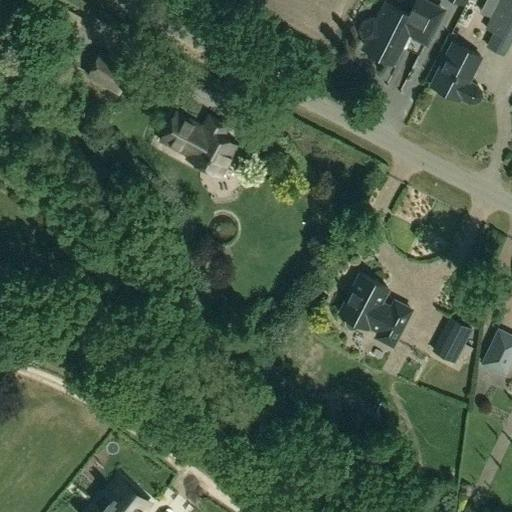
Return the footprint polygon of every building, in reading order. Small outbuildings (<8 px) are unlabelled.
[(511,0),(498,0),(499,0),(485,29),(494,34),(487,46),(504,55),(511,38),(511,0)] [(423,1),(414,18),(386,4),(377,23),(372,21),(366,23),(362,29),(365,36),(369,39),(365,47),(393,62),(408,33),(426,42),(442,11),(423,1)] [(85,19),(59,4),(53,14),(80,28),(85,19)] [(453,42),(431,85),(459,100),(460,98),(470,103),(475,103),(479,101),(482,96),(481,91),(478,86),(469,81),(481,57),(453,42)] [(111,86),(123,66),(105,56),(93,76),(111,86)] [(187,158),(221,176),(237,145),(222,137),(228,126),(209,116),(203,128),(175,113),(161,139),(189,155),(187,158)] [(96,273),(116,288),(127,272),(107,258),(96,273)] [(360,274),(340,313),(346,317),(344,320),(345,324),(347,328),(351,330),(355,329),(358,327),(360,324),(367,328),(368,325),(379,331),(376,337),(393,345),(411,310),(395,301),(391,308),(380,303),(388,288),(360,274)] [(505,376),(511,361),(511,334),(497,327),(480,364),(505,376)] [(404,360),(411,346),(402,341),(395,355),(404,360)] [(459,355),(437,342),(433,349),(455,362),(459,355)] [(279,401),(292,386),(269,364),(255,379),(279,401)] [(325,424),(341,422),(340,412),(324,413),(325,424)] [(102,508),(96,504),(89,511),(139,511),(143,507),(142,506),(148,498),(123,478),(109,495),(111,497),(102,508)]
